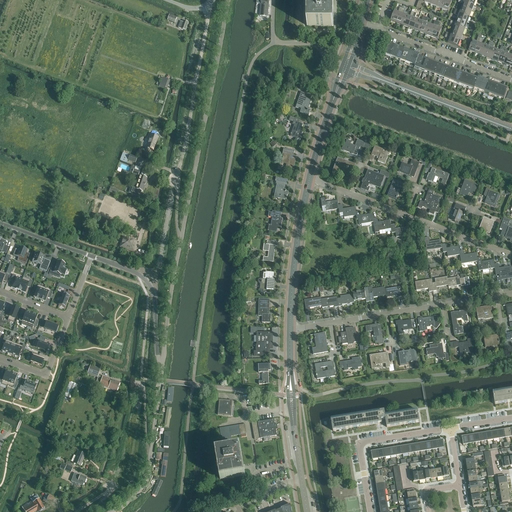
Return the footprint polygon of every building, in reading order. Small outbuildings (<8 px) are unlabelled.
[(261,0),(260,16),(268,17),(269,5),(269,0),(261,0)] [(308,0),(308,24),(308,26),(332,26),(331,0),(308,0)] [(438,0),(436,7),(442,9),(445,0),(438,0)] [(448,11),(452,1),(448,0),(445,0),(442,9),(448,11)] [(462,8),(472,12),(474,6),(464,2),(462,8)] [(459,14),(470,17),(472,12),(462,8),(459,14)] [(400,13),(394,11),(390,21),(397,24),(400,13)] [(403,26),(406,16),(400,13),(397,24),(403,26)] [(457,13),(456,15),(458,16),(457,19),(467,23),(470,17),(459,14),(457,13)] [(175,23),(177,17),(169,14),(167,20),(175,23)] [(410,15),(410,17),(406,16),(403,26),(408,28),(413,16),(410,15)] [(415,19),(415,17),(413,16),(408,28),(414,30),(418,20),(415,19)] [(422,19),(421,21),(418,20),(414,30),(420,32),(425,20),(422,19)] [(455,26),(465,29),(467,23),(457,19),(455,26)] [(426,23),(427,21),(425,20),(420,32),(426,35),(430,25),(426,23)] [(184,23),(181,21),(178,28),(186,31),(189,23),(184,21),(184,23)] [(432,37),(435,27),(430,25),(426,35),(432,37)] [(453,31),(463,35),(465,29),(455,26),(453,31)] [(438,39),(442,29),(435,27),(432,37),(438,39)] [(450,37),(461,41),(463,35),(453,31),(450,37)] [(448,43),(458,47),(461,41),(450,37),(448,43)] [(476,43),(472,41),(469,51),(475,53),(479,41),(477,40),(476,43)] [(481,44),(482,42),(479,41),(475,53),(481,56),(484,46),(481,44)] [(389,44),(385,55),(391,57),(395,46),(389,44)] [(488,45),(487,47),(484,46),(481,56),(486,58),(491,46),(488,45)] [(395,59),(400,48),(395,46),(391,57),(395,59)] [(493,49),(494,47),(491,46),(486,58),(492,60),(496,50),(493,49)] [(400,61),(404,50),(400,48),(395,59),(400,61)] [(500,49),(499,51),(496,50),(492,60),(498,62),(503,50),(500,49)] [(405,62),(409,52),(404,50),(400,61),(405,62)] [(509,52),(505,51),(503,50),(498,62),(504,64),(508,55),(509,52)] [(410,64),(414,54),(409,52),(405,62),(410,64)] [(419,57),(419,55),(414,54),(410,64),(415,66),(419,57)] [(415,66),(415,67),(420,69),(424,59),(419,57),(415,66)] [(425,71),(429,61),(424,59),(420,69),(425,71)] [(430,73),(434,63),(429,61),(425,71),(430,73)] [(434,75),(438,64),(434,63),(430,73),(434,75)] [(439,77),(443,66),(438,64),(434,75),(439,77)] [(444,79),(448,68),(443,66),(439,77),(444,79)] [(449,81),(453,70),(448,68),(444,79),(449,81)] [(454,82),(458,72),(453,70),(449,81),(454,82)] [(459,84),(463,74),(458,72),(454,82),(459,84)] [(167,86),(170,78),(162,74),(159,83),(167,86)] [(464,86),(468,76),(463,74),(459,84),(464,86)] [(469,88),(473,77),(468,76),(464,86),(469,88)] [(474,89),(478,79),(473,77),(469,88),(474,90),(474,89)] [(478,78),(478,79),(474,89),(479,90),(483,80),(478,78)] [(484,92),(488,82),(483,80),(479,90),(484,92)] [(489,94),(493,84),(488,82),(484,92),(489,94)] [(493,98),(494,96),(498,85),(493,84),(489,94),(488,96),(493,98)] [(499,98),(503,87),(498,85),(494,96),(499,98)] [(503,87),(499,98),(504,100),(505,98),(511,101),(511,93),(507,92),(508,89),(503,87)] [(312,96),(305,94),(301,92),(296,108),(302,110),(300,113),(309,116),(310,111),(308,110),(311,101),(312,101),(310,100),(312,96)] [(300,142),(303,131),(301,131),(303,125),(299,123),(300,120),(290,117),(289,121),(293,122),(292,125),(294,125),(290,136),(296,138),(295,140),(300,142)] [(148,153),(150,149),(153,150),(158,137),(150,135),(146,147),(145,147),(144,151),(148,153)] [(342,148),(342,149),(343,150),(357,156),(360,147),(366,149),(368,144),(357,140),(355,146),(350,144),(351,142),(347,140),(344,147),(343,147),(343,148),(342,148)] [(375,146),(369,160),(373,161),(375,156),(379,158),(378,162),(385,164),(388,157),(387,157),(389,152),(375,146)] [(294,154),(295,151),(284,149),(282,155),(284,155),(282,163),(288,164),(287,169),(286,168),(286,169),(291,170),(293,164),(294,165),(295,161),(293,160),(293,157),(293,154),(294,154)] [(123,150),(121,158),(127,159),(129,152),(123,150)] [(338,159),(333,173),(339,175),(340,171),(345,173),(344,177),(349,179),(354,165),(338,159)] [(414,177),(419,163),(412,161),(411,164),(414,165),(412,168),(403,164),(401,169),(400,169),(399,172),(414,177)] [(429,173),(426,180),(433,183),(435,177),(443,179),(441,183),(445,185),(449,175),(432,168),(430,174),(429,173)] [(368,171),(361,189),(368,192),(371,185),(380,188),(384,177),(368,171)] [(141,191),(142,191),(147,178),(139,176),(135,188),(131,186),(128,193),(139,197),(141,191)] [(288,196),(288,192),(286,191),(285,191),(286,188),(284,188),(286,180),(276,178),(275,181),(276,181),(276,185),(277,185),(274,197),(278,198),(278,199),(286,200),(287,196),(288,196)] [(403,189),(405,184),(393,180),(394,181),(388,196),(387,196),(397,200),(397,199),(396,199),(400,188),(403,189)] [(458,188),(456,193),(459,195),(467,198),(470,191),(474,193),(477,185),(465,180),(461,189),(458,188)] [(429,189),(424,203),(420,201),(418,207),(422,209),(422,207),(430,210),(429,213),(434,215),(435,213),(439,214),(441,209),(437,208),(441,198),(433,195),(434,191),(429,189)] [(485,203),(495,207),(500,195),(489,191),(490,190),(487,189),(484,195),(488,196),(485,203)] [(324,211),(339,209),(339,205),(338,201),(325,203),(325,198),(321,199),(323,211),(324,211)] [(453,216),(451,220),(458,223),(462,212),(464,213),(466,208),(456,204),(454,209),(451,215),(453,216)] [(344,216),(344,218),(356,216),(356,212),(355,207),(343,209),(342,205),(339,205),(339,209),(339,213),(340,213),(341,216),(344,216)] [(268,231),(277,233),(277,230),(281,230),(283,219),(280,218),(281,213),(282,214),(282,213),(273,212),(273,213),(269,212),(268,217),(272,217),(271,225),(269,225),(268,231)] [(357,220),(358,220),(359,224),(359,225),(360,225),(361,225),(361,224),(373,222),(374,222),(373,219),(372,214),(360,216),(360,212),(356,212),(356,216),(357,220)] [(484,218),(479,230),(490,234),(494,222),(495,222),(497,219),(492,217),(490,221),(484,218)] [(379,231),(391,229),(391,225),(390,221),(378,222),(377,218),(373,219),(374,222),(373,222),(375,233),(379,232),(379,231)] [(511,220),(504,218),(500,229),(503,230),(501,235),(505,237),(506,234),(511,236),(511,237),(511,241),(511,220)] [(392,233),(395,233),(396,238),(409,236),(407,227),(395,229),(395,225),(391,225),(391,229),(392,233)] [(0,250),(1,250),(1,251),(6,253),(9,247),(4,245),(5,241),(1,240),(1,239),(1,238),(0,237),(0,250)] [(123,238),(120,247),(134,252),(137,242),(123,238)] [(430,251),(442,249),(443,249),(442,245),(441,240),(429,242),(429,238),(427,238),(424,238),(426,246),(428,246),(430,246),(430,251)] [(279,243),(267,241),(267,245),(264,244),(263,251),(269,252),(268,258),(264,257),(263,261),(273,263),(275,246),(278,247),(279,243)] [(448,257),(460,255),(459,252),(460,252),(459,247),(447,249),(446,244),(442,245),(443,249),(442,249),(443,253),(447,252),(448,257)] [(15,249),(13,256),(16,257),(16,256),(19,257),(17,261),(26,264),(30,254),(26,253),(27,250),(20,247),(18,251),(16,250),(16,249),(15,249)] [(465,263),(471,262),(472,266),(478,265),(477,262),(478,262),(477,258),(476,253),(464,255),(463,251),(460,252),(459,252),(460,255),(461,259),(464,259),(465,263)] [(32,261),(32,262),(33,263),(41,265),(39,269),(46,272),(50,262),(43,259),(44,256),(36,253),(33,261),(32,261)] [(482,270),(495,268),(494,265),(493,260),(482,262),(481,258),(477,258),(478,262),(477,262),(478,265),(478,266),(482,265),(482,270)] [(51,269),(49,274),(52,276),(54,272),(61,275),(61,274),(64,275),(67,270),(63,268),(65,264),(58,261),(57,261),(54,270),(51,269)] [(495,273),(499,272),(500,277),(511,275),(511,271),(511,267),(499,269),(498,264),(494,265),(495,268),(495,273)] [(0,272),(0,273),(0,284),(2,285),(4,281),(6,282),(9,276),(6,275),(6,274),(0,272)] [(266,272),(266,273),(264,273),(263,279),(261,279),(260,279),(259,280),(258,281),(258,282),(259,283),(260,284),(260,290),(261,290),(260,292),(261,293),(261,294),(263,294),(264,294),(265,293),(265,292),(267,292),(267,293),(272,294),(273,291),(274,283),(272,283),(273,280),(275,281),(275,280),(274,280),(274,273),(266,272)] [(13,275),(11,280),(14,281),(11,287),(11,288),(18,290),(23,277),(22,280),(15,277),(16,276),(13,275)] [(23,277),(18,290),(25,293),(27,287),(30,288),(33,281),(23,277)] [(435,283),(432,283),(433,292),(437,291),(436,287),(448,286),(447,279),(447,277),(435,279),(435,283)] [(459,277),(447,279),(448,286),(449,287),(461,286),(461,287),(465,286),(464,278),(460,279),(459,277)] [(416,291),(428,289),(429,292),(433,292),(432,283),(431,280),(415,282),(416,291)] [(35,286),(33,292),(36,293),(34,298),(40,300),(44,288),(39,286),(38,287),(35,286)] [(384,287),(372,289),(372,287),(368,288),(370,302),(374,301),(374,298),(385,296),(384,289),(384,287)] [(384,289),(385,296),(386,298),(398,296),(398,297),(402,297),(401,289),(397,289),(397,287),(384,289)] [(44,288),(40,300),(45,302),(47,297),(50,298),(51,295),(52,292),(49,291),(49,292),(44,290),(44,288)] [(364,288),(364,290),(352,292),(352,294),(354,301),(366,299),(366,303),(370,302),(368,288),(364,288)] [(59,301),(58,304),(59,304),(59,305),(65,308),(70,294),(64,291),(62,295),(61,295),(60,298),(61,298),(60,301),(59,301)] [(352,294),(340,296),(340,298),(337,299),(338,307),(342,306),(342,305),(354,303),(354,301),(352,294)] [(306,312),(310,312),(310,308),(322,306),(321,300),(320,298),(308,299),(309,304),(305,304),(306,312)] [(333,300),(333,298),(321,300),(322,306),(322,308),(334,306),(334,308),(338,307),(337,299),(333,300)] [(271,323),(271,315),(269,315),(269,300),(259,299),(258,316),(262,316),(262,323),(271,323)] [(491,306),(476,308),(478,319),(486,318),(486,319),(493,318),(491,306)] [(6,316),(5,317),(8,318),(7,320),(13,322),(19,309),(13,307),(11,312),(8,311),(7,313),(6,316)] [(21,315),(19,321),(22,322),(21,325),(27,327),(32,313),(26,311),(24,316),(21,315)] [(466,311),(451,313),(455,335),(463,334),(462,327),(460,327),(457,325),(457,320),(462,319),(465,322),(468,322),(466,311)] [(32,313),(27,327),(32,329),(33,326),(36,327),(38,321),(35,320),(37,315),(32,313)] [(429,318),(423,319),(422,318),(418,319),(420,332),(427,331),(427,327),(432,326),(436,329),(437,329),(440,324),(440,323),(437,320),(436,317),(430,318),(431,320),(429,320),(429,318)] [(401,321),(395,321),(396,325),(397,325),(399,335),(404,334),(404,331),(409,330),(412,330),(411,320),(402,321),(403,322),(401,322),(401,321)] [(41,327),(55,333),(58,327),(44,321),(41,327)] [(381,324),(365,326),(366,332),(373,331),(374,337),(373,337),(374,342),(375,342),(376,344),(379,344),(379,345),(384,344),(382,336),(383,336),(381,324)] [(341,337),(338,338),(339,343),(342,343),(342,345),(348,344),(349,345),(353,344),(354,343),(358,342),(355,328),(352,329),(352,328),(351,328),(352,329),(346,330),(346,333),(341,333),(341,337)] [(272,345),(272,333),(257,333),(257,352),(255,352),(255,356),(263,356),(263,352),(269,352),(269,349),(268,349),(268,345),(272,345)] [(325,333),(316,335),(318,347),(312,348),(313,355),(328,352),(325,333)] [(500,345),(498,335),(491,336),(491,337),(489,337),(489,336),(484,337),(485,348),(490,347),(490,346),(493,345),(493,346),(500,345)] [(4,337),(2,343),(5,344),(2,351),(7,353),(12,342),(6,340),(7,338),(4,337)] [(35,341),(33,347),(46,351),(46,352),(47,352),(47,351),(49,346),(48,345),(44,344),(45,341),(40,339),(38,338),(37,341),(35,341)] [(453,343),(454,348),(459,347),(460,355),(469,353),(469,354),(473,353),(471,339),(467,340),(468,343),(459,344),(458,342),(453,343)] [(12,342),(7,353),(12,355),(17,344),(12,342)] [(17,344),(12,355),(18,357),(21,350),(24,351),(24,349),(25,347),(26,345),(23,344),(22,346),(17,344)] [(434,345),(430,346),(430,349),(426,350),(427,353),(426,353),(426,354),(427,354),(427,356),(435,354),(435,355),(436,355),(436,358),(438,358),(438,360),(443,359),(443,360),(444,360),(443,359),(445,359),(446,362),(449,361),(448,354),(444,355),(442,346),(441,346),(441,344),(437,345),(437,346),(435,346),(434,345)] [(402,351),(398,352),(400,366),(407,365),(407,363),(411,362),(411,363),(415,362),(415,358),(416,356),(417,356),(416,349),(412,350),(410,349),(409,350),(405,351),(403,350),(402,351)] [(29,361),(29,362),(31,362),(32,362),(36,364),(41,366),(40,366),(41,366),(41,365),(43,361),(43,360),(38,358),(39,355),(32,352),(31,356),(29,361)] [(384,353),(370,356),(372,369),(377,368),(376,364),(385,363),(386,368),(389,368),(390,367),(390,365),(388,356),(385,357),(384,353)] [(343,362),(344,371),(348,370),(348,368),(353,368),(353,371),(358,370),(358,368),(362,367),(360,357),(352,359),(352,362),(347,362),(347,361),(343,362)] [(333,362),(315,365),(317,379),(335,376),(333,362)] [(271,364),(258,365),(259,373),(261,373),(262,381),(259,382),(259,385),(269,385),(268,371),(271,371),(271,364)] [(100,369),(90,365),(88,372),(98,376),(100,369)] [(1,375),(0,378),(0,382),(1,383),(1,384),(7,387),(12,373),(6,371),(4,376),(1,375)] [(12,373),(7,387),(7,385),(15,389),(18,381),(15,380),(17,375),(12,373)] [(103,376),(99,385),(112,390),(116,392),(120,383),(115,381),(103,376)] [(64,396),(71,398),(76,381),(70,379),(67,389),(66,389),(64,396)] [(23,380),(19,389),(33,394),(37,385),(36,385),(26,381),(25,381),(23,380)] [(511,391),(493,394),(493,393),(495,405),(499,404),(499,403),(507,401),(507,403),(511,401),(511,391)] [(233,401),(219,400),(218,415),(231,416),(233,401)] [(331,420),(333,431),(337,431),(337,429),(345,428),(345,429),(353,428),(353,427),(357,426),(357,427),(382,423),(381,420),(385,419),(387,428),(407,424),(407,423),(415,422),(416,423),(420,422),(418,411),(417,411),(417,412),(385,417),(384,411),(380,412),(380,413),(331,421),(331,420)] [(276,426),(275,426),(274,419),(258,422),(258,425),(259,429),(259,430),(272,428),(277,428),(276,426)] [(223,451),(217,452),(221,479),(244,475),(243,470),(242,470),(242,469),(244,469),(244,468),(242,469),(241,465),(242,465),(239,448),(233,449),(231,437),(239,435),(240,435),(240,432),(239,429),(239,428),(239,425),(225,427),(219,428),(223,451)] [(277,436),(276,430),(277,430),(277,428),(272,428),(259,430),(260,432),(260,435),(261,439),(277,436)] [(73,463),(80,466),(85,455),(78,452),(73,463)] [(52,453),(50,458),(59,462),(61,457),(52,453)] [(163,454),(160,477),(166,478),(169,455),(163,454)] [(377,472),(374,472),(375,479),(383,478),(383,477),(386,477),(385,470),(378,472),(378,471),(377,471),(377,472)] [(83,486),(84,483),(85,483),(87,478),(77,474),(77,476),(74,475),(71,482),(83,486)] [(504,474),(498,475),(499,484),(507,483),(506,477),(505,477),(504,474)] [(158,480),(152,495),(156,497),(163,482),(158,480)] [(416,492),(415,492),(414,489),(407,490),(408,499),(417,498),(416,492)] [(508,502),(510,501),(509,495),(501,497),(502,503),(500,503),(500,506),(508,504),(508,502)] [(39,511),(45,508),(37,496),(31,499),(34,504),(31,505),(26,508),(23,510),(24,511),(34,511),(37,510),(38,511),(39,511)]
